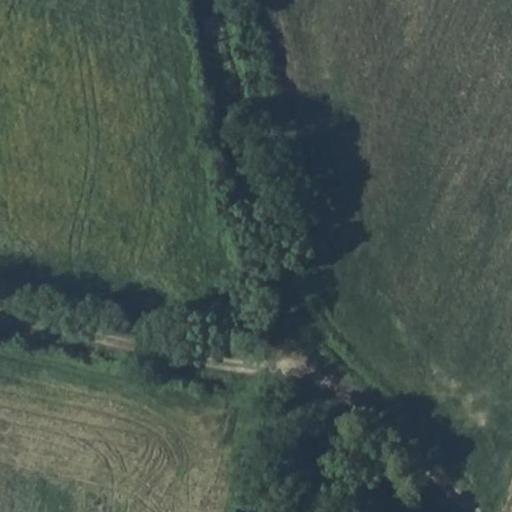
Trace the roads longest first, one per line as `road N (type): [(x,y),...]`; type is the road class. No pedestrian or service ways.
road 1 (track): [(0,317),(306,379),(375,419),(469,511)]
road 2 (track): [(306,379),(216,51),(213,0)]
